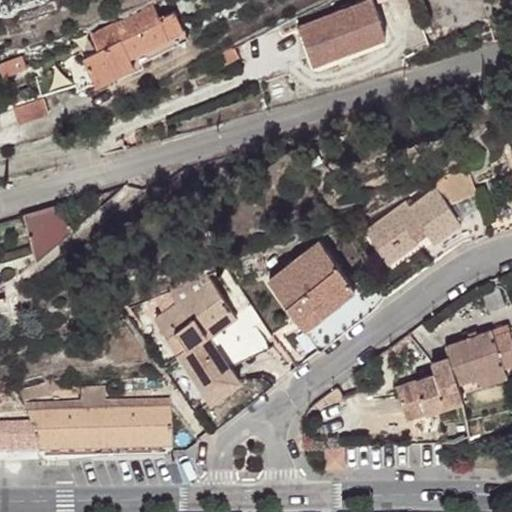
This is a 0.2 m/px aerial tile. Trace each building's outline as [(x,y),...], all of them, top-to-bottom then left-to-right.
[(80,53),(91,73),(131,55),(128,52),(182,26),(169,0),(154,0),(89,30),(97,45),(80,53)] [(373,0),(357,0),(299,21),(314,62),(389,35),(373,0)] [(186,36),(182,26),(128,52),(131,55),(91,73),(94,80),(130,63),(135,61),(186,36)] [(237,42),(221,50),(225,59),(242,51),(237,42)] [(39,96),(10,105),(14,119),(44,111),(39,96)] [(471,165),(434,178),(441,193),(447,201),(479,189),(471,165)] [(397,269),(426,247),(421,239),(430,233),(435,240),(440,245),(466,225),(447,201),(441,193),(415,213),(410,208),(373,238),(397,269)] [(66,201),(26,212),(39,257),(73,227),(66,201)] [(426,247),(435,240),(430,233),(421,239),(426,247)] [(305,326),(358,285),(321,237),(268,278),(305,326)] [(156,321),(170,340),(177,334),(188,348),(180,354),(217,402),(242,382),(211,341),(203,330),(232,310),(206,275),(175,292),(182,301),(156,321)] [(0,319),(11,317),(8,299),(0,300),(0,319)] [(239,320),(232,310),(203,330),(211,341),(239,320)] [(457,388),(479,383),(478,373),(501,368),(511,365),(511,330),(494,335),(491,327),(446,338),(449,350),(457,388)] [(170,340),(180,354),(188,348),(177,334),(170,340)] [(101,338),(89,343),(93,352),(105,347),(101,338)] [(457,388),(449,350),(432,354),(435,365),(414,370),(416,376),(396,380),(402,406),(458,393),(457,388)] [(503,378),(501,368),(478,373),(479,383),(503,378)] [(394,374),(396,380),(416,376),(414,370),(394,374)] [(64,374),(53,375),(54,385),(65,384),(64,374)] [(42,377),(20,384),(23,397),(47,390),(42,377)] [(22,399),(25,410),(174,407),(173,396),(108,398),(108,384),(82,384),(83,398),(22,399)] [(174,407),(25,410),(31,426),(39,451),(53,450),(174,449),(174,407)] [(31,426),(0,427),(0,453),(39,452),(39,451),(31,426)] [(392,446),(371,447),(371,463),(393,463),(392,446)]
